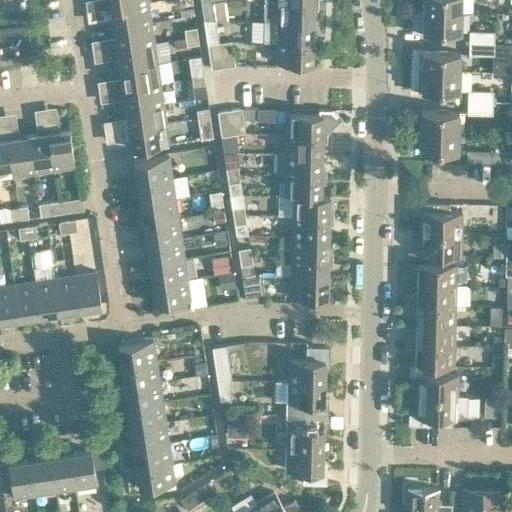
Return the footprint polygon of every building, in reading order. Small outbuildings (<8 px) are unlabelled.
[(151,21),(148,0),(106,7),(108,18),(112,17),(114,26),(151,21)] [(216,19),(213,0),(212,0),(201,2),(204,19),(216,19)] [(318,2),(318,0),(298,0),(265,0),(265,20),(277,20),(313,21),(314,2),(318,2)] [(423,0),(423,10),(461,11),(461,0),(423,0)] [(105,7),(82,9),(85,33),(108,30),(105,7)] [(461,11),(423,10),(412,10),(412,11),(413,11),(413,30),(431,31),(431,30),(460,31),(461,11)] [(219,41),(216,19),(204,19),(207,43),(219,41)] [(313,39),(313,21),(277,20),(277,40),(317,41),(317,39),(313,39)] [(154,41),(151,21),(114,26),(115,35),(110,36),(112,47),(154,41)] [(198,34),(196,26),(184,27),(185,36),(198,34)] [(465,29),(465,41),(490,41),(491,30),(465,29)] [(199,43),(198,34),(185,36),(187,44),(199,43)] [(231,39),(219,41),(223,66),(235,64),(231,39)] [(317,43),(317,41),(277,40),(276,61),(312,62),(313,43),(317,43)] [(157,61),(154,41),(112,47),(114,58),(118,57),(120,67),(157,61)] [(223,66),(219,41),(207,43),(211,68),(223,66)] [(490,53),(490,41),(465,41),(465,53),(490,53)] [(89,66),(110,66),(110,49),(89,49),(89,66)] [(459,71),(460,51),(426,50),(426,49),(412,49),(412,69),(411,69),(459,71)] [(204,74),(203,66),(201,54),(188,56),(192,76),(204,74)] [(160,81),(157,61),(120,67),(121,76),(116,77),(118,87),(160,81)] [(459,91),(459,71),(411,69),(411,70),(412,70),(411,90),(425,90),(459,91)] [(205,83),(204,74),(192,76),(193,85),(205,83)] [(163,101),(160,81),(118,87),(120,98),(124,98),(126,107),(163,101)] [(464,89),(464,100),(489,101),(489,89),(464,89)] [(489,113),(489,101),(464,100),(463,112),(489,113)] [(166,121),(163,101),(126,107),(127,116),(122,117),(124,128),(166,121)] [(210,115),(209,106),(196,108),(198,117),(210,115)] [(245,132),(243,117),(257,117),(257,107),(241,106),(229,108),(233,133),(236,133),(245,132)] [(233,133),(229,108),(217,110),(224,152),(236,152),(236,133),(233,133)] [(287,112),(286,133),(327,134),(327,125),(331,125),(340,117),(331,108),(320,108),(320,112),(287,112)] [(421,109),(420,129),(458,130),(459,110),(421,109)] [(211,123),(210,115),(198,117),(199,125),(211,123)] [(170,142),(166,121),(124,128),(126,139),(130,138),(132,148),(170,142)] [(58,125),(48,126),(54,168),(75,165),(69,128),(59,129),(58,125)] [(54,168),(48,126),(37,128),(38,132),(28,134),(34,171),(54,168)] [(102,155),(124,154),(123,128),(101,129),(102,155)] [(458,150),(458,130),(420,129),(420,149),(458,150)] [(34,171),(28,134),(19,135),(18,130),(8,132),(14,174),(34,171)] [(0,176),(14,174),(8,132),(0,133),(0,176)] [(327,135),(327,134),(286,133),(286,153),(322,154),(323,135),(327,135)] [(238,154),(278,156),(279,144),(238,142),(238,154)] [(466,149),(466,160),(509,161),(510,149),(466,149)] [(322,172),(322,154),(286,153),(285,173),(326,174),(326,172),(322,172)] [(134,160),(137,180),(172,175),(169,154),(134,160)] [(226,166),(227,174),(239,172),(238,164),(226,166)] [(242,193),(239,172),(227,174),(230,195),(242,193)] [(326,176),(326,174),(285,173),(285,194),(293,195),(293,194),(321,194),(322,176),(326,176)] [(175,195),(172,175),(137,180),(140,201),(175,195)] [(230,195),(233,215),(245,213),(242,193),(230,195)] [(330,194),(321,194),(293,194),(293,195),(293,214),(334,215),(334,213),(329,213),(330,194)] [(178,216),(175,195),(140,201),(143,221),(178,216)] [(84,208),(83,196),(59,199),(61,212),(84,208)] [(61,212),(59,199),(39,202),(40,215),(61,212)] [(449,210),(449,202),(414,201),(414,212),(423,212),(422,231),(462,232),(462,210),(449,210)] [(29,216),(27,204),(19,205),(20,218),(29,216)] [(20,218),(19,205),(10,207),(12,219),(20,218)] [(248,234),(245,213),(233,215),(236,233),(248,234)] [(333,217),(334,215),(293,214),(292,235),(329,235),(329,217),(333,217)] [(181,236),(178,216),(143,221),(146,242),(181,236)] [(77,230),(75,218),(68,219),(69,231),(77,230)] [(69,231),(68,219),(59,220),(60,232),(69,231)] [(37,236),(35,224),(27,225),(29,237),(37,236)] [(29,237),(27,225),(18,226),(20,238),(29,237)] [(461,253),(462,232),(422,231),(422,250),(413,250),(413,261),(417,261),(448,262),(456,262),(465,262),(466,253),(461,253)] [(328,254),(329,235),(292,235),(292,255),(333,256),(333,254),(328,254)] [(184,257),(181,236),(146,242),(149,262),(184,257)] [(238,248),(239,256),(251,254),(250,246),(238,248)] [(253,263),(251,254),(239,256),(241,265),(253,263)] [(332,258),(333,256),(292,255),(291,275),(328,276),(328,258),(332,258)] [(188,277),(184,257),(149,262),(152,283),(188,277)] [(456,283),(456,262),(448,262),(417,261),(413,261),(407,260),(407,268),(417,269),(417,282),(456,283)] [(96,270),(76,273),(81,308),(101,305),(96,270)] [(81,308),(76,273),(55,276),(61,311),(81,308)] [(505,274),(497,274),(497,284),(505,284),(505,274)] [(242,277),(245,298),(246,300),(263,300),(261,275),(255,275),(242,277)] [(327,295),(328,276),(291,275),(291,296),(332,298),(332,295),(327,295)] [(61,311),(55,276),(35,279),(40,314),(61,311)] [(191,298),(188,277),(152,283),(155,303),(191,298)] [(40,314),(35,279),(15,282),(20,317),(40,314)] [(0,320),(20,317),(15,282),(0,284),(0,320)] [(455,303),(456,283),(417,282),(416,295),(406,294),(406,302),(455,303)] [(455,324),(455,303),(406,302),(406,310),(416,310),(416,322),(455,324)] [(455,344),(455,324),(416,322),(415,335),(405,335),(405,342),(455,344)] [(311,339),(326,340),(326,329),(312,329),(311,339)] [(118,343),(121,364),(156,358),(153,338),(118,343)] [(454,365),(455,344),(405,342),(405,350),(415,350),(415,363),(445,364),(445,365),(454,365)] [(231,378),(226,343),(212,345),(217,378),(231,378)] [(289,358),(288,379),(325,380),(325,361),(330,362),(330,345),(306,345),(306,358),(289,358)] [(160,379),(156,358),(121,364),(124,384),(160,379)] [(445,372),(445,365),(445,364),(415,363),(410,363),(410,374),(419,375),(418,394),(458,395),(458,372),(445,372)] [(231,399),(231,378),(217,378),(220,399),(231,399)] [(163,399),(160,379),(124,384),(127,405),(163,399)] [(325,398),(325,380),(288,379),(276,379),(276,400),(288,400),(288,413),(328,414),(329,399),(325,398)] [(470,395),(458,395),(418,394),(418,412),(409,412),(408,424),(452,425),(452,417),(469,417),(470,395)] [(166,420),(163,399),(127,405),(131,425),(166,420)] [(485,408),(484,423),(495,424),(496,409),(485,408)] [(328,430),(328,414),(288,413),(287,447),(323,448),(324,430),(328,430)] [(169,440),(166,420),(131,425),(134,446),(169,440)] [(243,444),(241,429),(222,431),(224,445),(243,444)] [(172,461),(169,440),(134,446),(137,466),(172,461)] [(323,467),(323,448),(287,447),(286,468),(303,469),(303,482),(327,483),(327,467),(323,467)] [(91,448),(70,452),(76,487),(97,484),(91,448)] [(76,487),(70,452),(50,455),(55,490),(76,487)] [(55,490),(50,455),(29,458),(35,493),(55,490)] [(35,493),(29,458),(9,461),(14,496),(35,493)] [(175,481),(172,461),(137,466),(140,487),(175,481)] [(451,511),(451,509),(437,509),(438,487),(408,486),(407,511),(451,511)] [(463,511),(499,511),(500,488),(464,487),(463,511)] [(274,490),(256,501),(262,511),(303,511),(294,497),(283,505),(274,490)] [(262,511),(256,501),(250,493),(233,504),(237,511),(262,511)]
